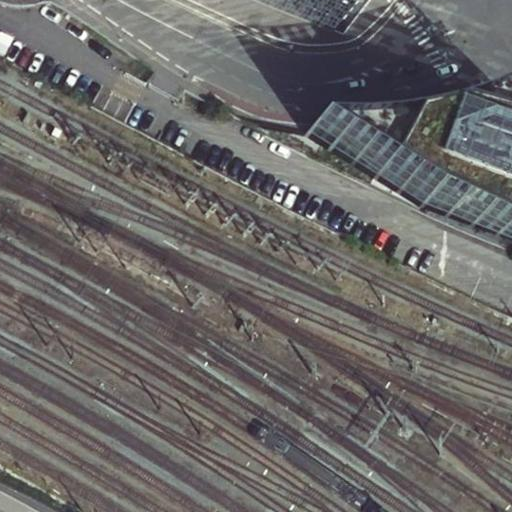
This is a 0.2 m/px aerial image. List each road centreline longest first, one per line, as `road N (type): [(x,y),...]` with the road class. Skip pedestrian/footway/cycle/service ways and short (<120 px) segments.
road 1 (residential): [(112,0),(212,65),(290,99),(376,88),(488,38)]
road 2 (residential): [(466,5),(375,56),(316,69),(247,53),(131,0)]
